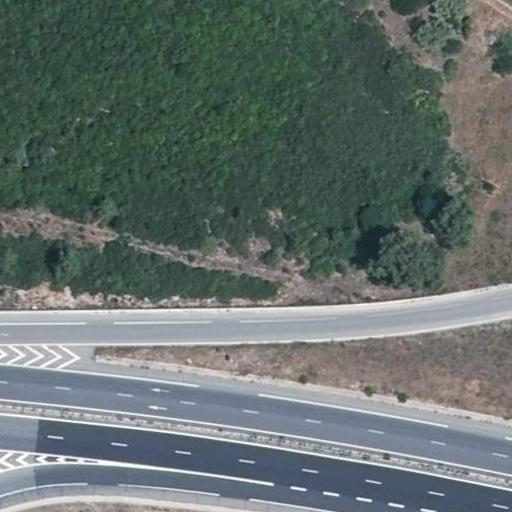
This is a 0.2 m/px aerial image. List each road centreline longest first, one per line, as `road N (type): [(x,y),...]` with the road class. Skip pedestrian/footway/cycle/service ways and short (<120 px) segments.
road 1 (trunk): [(0,433),(314,473),(511,510)]
road 2 (motorway): [(511,458),(262,414),(0,383)]
road 3 (motorway): [(511,303),(412,321),(256,331),(0,334)]
road 4 (trunk): [(0,484),(145,476),(386,511)]
